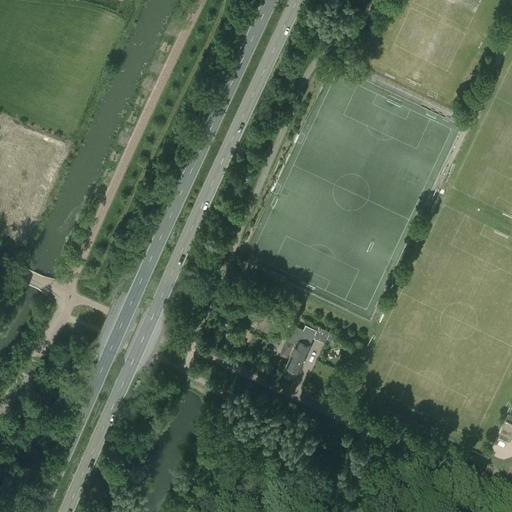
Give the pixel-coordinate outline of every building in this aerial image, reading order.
[(314,334),(298,326),(292,324),(285,339),(296,344),(286,365),(299,371),(311,345),(309,344),(314,334)] [(244,341),(236,337),(233,343),(241,347),(244,341)] [(511,423),(506,420),(503,426),(511,429),(511,423)] [(511,429),(503,426),(501,431),(511,436),(511,435),(511,429)] [(509,442),(511,436),(501,431),(498,437),(509,442)]
